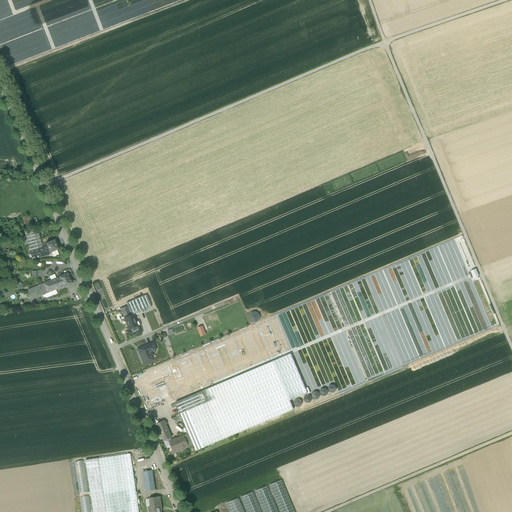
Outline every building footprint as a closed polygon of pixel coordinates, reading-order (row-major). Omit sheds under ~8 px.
[(39,250),(43,249),(37,228),(33,230),(38,249),(39,250)] [(33,230),(25,232),(30,251),(38,249),(33,230)] [(237,296),(211,234),(197,240),(223,302),(237,296)] [(54,240),(46,243),(47,248),(43,249),(39,250),(38,250),(40,255),(49,253),(51,252),(53,256),(54,256),(55,257),(56,256),(57,255),(58,255),(58,253),(57,250),(58,249),(54,240)] [(197,240),(183,245),(209,308),(223,302),(197,240)] [(207,309),(181,246),(167,252),(179,281),(181,285),(193,315),(207,309)] [(38,249),(30,251),(32,259),(40,257),(40,255),(38,250),(39,250),(38,249)] [(178,282),(166,253),(149,259),(162,289),(178,282)] [(160,289),(148,260),(134,266),(146,295),(160,289)] [(133,266),(119,272),(131,301),(145,295),(133,266)] [(130,302),(118,272),(107,277),(119,306),(126,303),(130,302)] [(67,273),(47,282),(49,287),(69,278),(67,273)] [(118,307),(106,277),(99,280),(111,310),(118,307)] [(69,278),(49,287),(51,292),(50,292),(51,296),(57,293),(56,290),(72,283),(69,278)] [(160,289),(146,295),(148,299),(162,293),(163,292),(179,286),(181,285),(179,281),(178,282),(162,289),(160,289)] [(179,286),(163,292),(175,322),(192,315),(179,286)] [(388,330),(371,296),(369,295),(368,298),(340,312),(341,318),(331,300),(324,300),(326,299),(325,297),(331,297),(328,292),(326,294),(327,294),(313,301),(313,298),(285,313),(290,315),(290,324),(315,323),(323,338),(345,326),(358,353),(358,350),(362,350),(360,346),(361,345),(358,345),(358,344),(378,334),(379,334),(388,330)] [(148,299),(151,307),(160,328),(174,322),(162,293),(148,299)] [(130,302),(126,303),(127,306),(129,309),(131,315),(133,315),(143,310),(150,307),(151,307),(148,299),(146,295),(145,295),(131,301),(130,302)] [(315,323),(315,301),(258,322),(262,331),(262,325),(265,324),(265,327),(266,326),(266,334),(269,334),(269,337),(265,337),(269,347),(276,347),(276,343),(275,339),(275,337),(277,343),(277,342),(279,347),(282,347),(282,344),(278,344),(281,342),(279,338),(283,337),(284,337),(280,325),(280,324),(315,323)] [(159,329),(150,307),(143,310),(152,332),(159,329)] [(129,309),(122,312),(124,318),(131,315),(129,309)] [(252,323),(261,320),(258,311),(249,314),(252,323)] [(133,315),(131,315),(124,318),(126,323),(127,322),(130,329),(129,329),(129,330),(128,331),(128,332),(128,334),(130,334),(131,334),(131,335),(136,333),(136,334),(137,335),(139,334),(140,333),(139,332),(140,332),(137,326),(139,325),(138,322),(136,322),(133,315)] [(153,342),(147,345),(150,351),(156,349),(153,342)] [(147,345),(137,349),(144,364),(152,360),(150,355),(152,355),(150,351),(147,345)] [(291,354),(273,361),(290,400),(307,393),(291,354)] [(273,361),(175,403),(180,414),(207,403),(223,440),(294,410),(290,400),(273,361)] [(207,403),(180,414),(196,451),(223,440),(207,403)] [(164,421),(157,424),(164,441),(164,440),(171,438),(164,421)] [(172,441),(169,442),(171,447),(174,453),(189,447),(184,436),(172,441)] [(139,511),(130,454),(98,458),(106,511),(139,511)] [(106,511),(98,458),(85,460),(93,511),(106,511)] [(88,492),(84,461),(74,462),(79,494),(88,492)] [(152,470),(143,472),(146,492),(155,490),(152,470)] [(295,511),(282,480),(269,485),(280,511),(295,511)] [(278,511),(267,486),(255,491),(263,511),(278,511)] [(261,511),(253,492),(241,497),(246,511),(261,511)] [(160,496),(149,498),(151,506),(151,511),(161,511),(160,507),(161,507),(160,496)] [(91,511),(89,497),(80,498),(81,511),(91,511)] [(244,511),(239,498),(226,503),(230,511),(244,511)]
